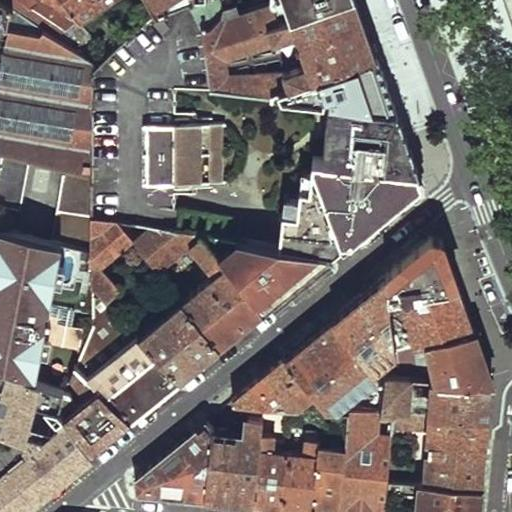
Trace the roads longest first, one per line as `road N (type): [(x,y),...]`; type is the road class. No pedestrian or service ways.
road 1 (residential): [(68,503),(474,170)]
road 2 (primary): [(474,170),(413,0)]
